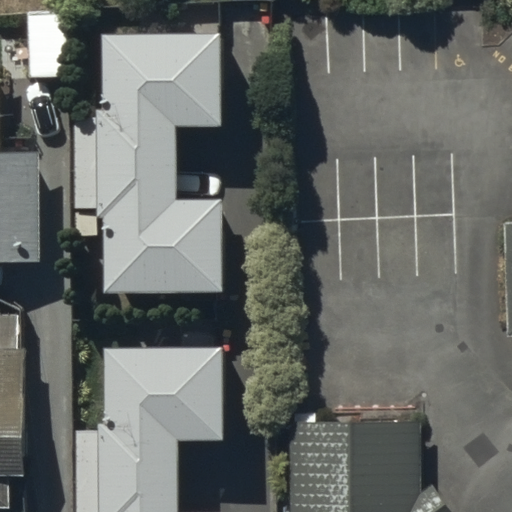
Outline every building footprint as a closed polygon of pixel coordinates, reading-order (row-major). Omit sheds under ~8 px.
[(219,3),(102,5),(103,79),(96,80),(96,102),(73,103),(75,194),(100,194),(101,264),(223,262),(222,168),(177,168),(176,97),(221,96),(219,3)] [(0,244),(38,244),(39,131),(0,131),(0,244)] [(221,317),(104,318),(105,393),(97,393),(98,416),(75,416),(76,507),(102,507),(102,511),(223,511),(223,481),(179,482),(178,410),(223,409),(221,317)] [(27,332),(0,332),(0,489),(10,489),(10,458),(26,458),(27,332)] [(423,428),(295,430),(296,511),(455,511),(436,486),(424,495),(423,428)]
